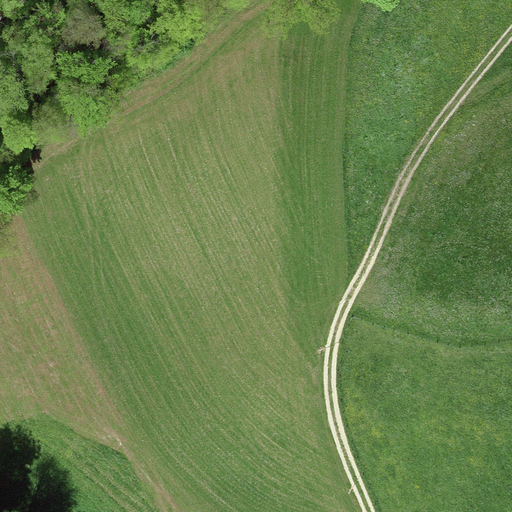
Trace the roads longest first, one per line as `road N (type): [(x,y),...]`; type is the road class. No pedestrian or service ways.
road 1 (track): [(370,511),(341,436),(334,366),(367,273)]
road 2 (track): [(454,112),(409,169),(367,273)]
road 3 (track): [(511,34),(454,112),(511,83)]
